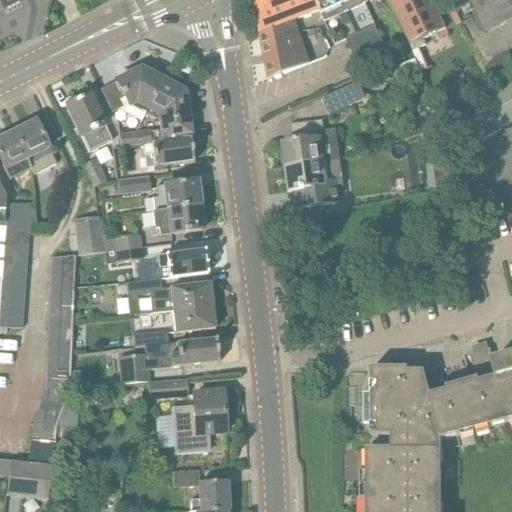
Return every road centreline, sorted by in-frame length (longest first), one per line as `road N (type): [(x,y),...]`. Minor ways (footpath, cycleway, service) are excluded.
road 1 (residential): [(275,511),(266,360),(215,0)]
road 2 (tertiary): [(0,82),(169,0)]
